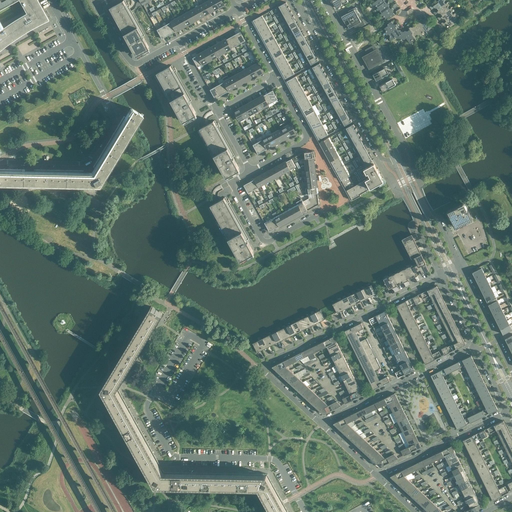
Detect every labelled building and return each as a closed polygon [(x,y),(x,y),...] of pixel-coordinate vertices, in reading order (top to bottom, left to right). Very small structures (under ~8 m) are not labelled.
[(20,36),(20,35),(24,33),(25,33),(29,30),(34,27),(36,26),(39,25),(40,24),(41,23),(43,22),(46,21),(48,20),(43,11),(40,5),(37,0),(0,0),(0,50),(2,48),(5,46),(7,45),(9,43),(11,42),(15,39),(16,38),(20,36)] [(219,7),(214,0),(211,0),(209,1),(214,10),(219,7)] [(342,5),(340,3),(346,3),(348,2),(347,0),(336,0),(333,2),(336,8),(342,5)] [(385,1),(385,0),(380,0),(379,1),(378,0),(377,0),(372,4),(374,5),(376,5),(376,6),(378,8),(382,5),(383,6),(387,3),(386,2),(385,1)] [(389,6),(389,4),(394,0),(389,0),(388,0),(388,2),(387,3),(383,6),(382,5),(378,8),(376,9),(377,11),(379,11),(380,12),(380,11),(382,13),(386,11),(387,12),(391,9),(390,8),(389,6)] [(446,4),(444,2),(445,1),(444,1),(444,0),(439,0),(438,1),(438,2),(433,6),(431,6),(430,7),(432,10),(434,8),(437,8),(438,9),(439,11),(443,8),(442,7),(446,4)] [(142,34),(138,27),(137,27),(135,25),(133,22),(134,22),(132,18),(131,19),(129,15),(130,15),(128,12),(127,12),(127,10),(125,8),(125,9),(123,6),(126,5),(124,1),(112,7),(110,8),(114,15),(116,14),(130,41),(130,40),(131,42),(130,42),(132,45),(130,45),(137,56),(150,49),(144,38),(143,36),(141,37),(140,35),(142,34)] [(214,10),(209,1),(205,4),(210,13),(214,10)] [(279,12),(289,7),(288,7),(286,5),(288,5),(286,2),(276,8),(279,12)] [(393,12),(393,9),(398,5),(397,3),(392,6),(392,8),(391,9),(387,12),(386,11),(382,13),(380,14),(381,16),(383,16),(384,17),(386,19),(390,16),(390,17),(395,14),(394,13),(393,13),(393,12)] [(450,9),(449,9),(448,7),(448,6),(448,4),(447,3),(446,4),(442,7),(443,8),(439,11),(437,12),(435,11),(434,12),(435,15),(438,13),(441,14),(442,15),(441,15),(442,16),(446,13),(446,12),(450,9)] [(210,13),(205,4),(200,6),(205,15),(210,13)] [(205,15),(200,6),(195,9),(200,18),(205,15)] [(281,17),(291,11),(290,12),(289,10),(290,9),(289,7),(279,12),(281,17)] [(348,12),(349,13),(341,17),(346,26),(347,26),(349,29),(361,22),(358,17),(360,15),(356,7),(348,12)] [(449,17),(453,14),(452,12),(452,11),(452,9),(451,8),(449,9),(450,9),(446,12),(446,13),(442,16),(441,17),(439,17),(437,18),(439,20),(442,18),(445,19),(445,20),(446,21),(450,19),(449,17)] [(200,18),(195,9),(190,11),(195,21),(200,18)] [(195,21),(190,11),(186,14),(191,23),(195,21)] [(283,21),(294,16),(294,15),(292,16),(291,14),(292,13),(291,11),(281,17),(283,21)] [(454,23),(457,20),(456,18),(456,17),(456,15),(455,13),(453,14),(449,17),(450,19),(446,21),(445,22),(443,22),(441,23),(443,26),(446,24),(448,24),(449,25),(450,27),(454,24),(454,23)] [(191,23),(186,14),(181,17),(186,26),(191,23)] [(256,25),(265,20),(262,15),(253,20),(256,25)] [(286,26),(295,21),(294,19),(295,18),(294,16),(283,21),(286,26)] [(431,26),(428,23),(429,22),(426,18),(425,19),(424,20),(421,19),(419,16),(416,18),(418,20),(420,20),(421,22),(423,26),(422,27),(425,31),(426,32),(428,31),(428,29),(429,28),(431,26)] [(186,26),(181,17),(176,19),(181,28),(186,26)] [(181,28),(176,19),(172,22),(177,31),(181,28)] [(259,30),(268,25),(265,20),(256,25),(259,30)] [(425,31),(422,27),(423,26),(421,22),(419,23),(418,23),(416,23),(414,20),(411,22),(412,24),(414,24),(415,26),(418,29),(417,30),(420,34),(421,36),(422,35),(423,33),(423,32),(425,31)] [(288,30),(299,25),(297,22),(296,23),(295,21),(286,26),(288,30)] [(392,30),(396,27),(397,26),(399,26),(401,25),(399,23),(396,25),(393,24),(393,23),(391,21),(387,24),(388,26),(384,28),(386,31),(386,32),(386,34),(387,35),(388,34),(393,31),(392,30)] [(177,31),(172,22),(167,24),(172,34),(177,31)] [(172,34),(167,24),(162,27),(167,36),(172,34)] [(420,34),(417,30),(418,29),(415,26),(414,26),(413,27),(410,27),(408,24),(406,26),(407,28),(409,28),(410,29),(413,33),(411,34),(414,38),(415,40),(417,39),(417,37),(418,36),(420,34)] [(261,35),(270,30),(268,25),(259,30),(261,35)] [(300,30),(299,27),(300,27),(299,25),(288,30),(291,35),(300,30)] [(167,36),(162,27),(157,30),(162,39),(167,36)] [(401,39),(402,31),(401,31),(400,30),(397,29),(396,27),(392,30),(393,31),(388,34),(390,36),(389,36),(390,37),(390,39),(391,40),(396,37),(397,38),(401,39)] [(414,38),(411,34),(413,33),(410,29),(408,31),(405,31),(404,32),(402,31),(401,39),(405,39),(406,38),(410,44),(412,43),(412,41),(413,40),(412,40),(414,38)] [(264,39),(273,34),(270,30),(261,35),(264,39)] [(293,39),(304,34),(302,31),(301,32),(300,30),(291,35),(293,39)] [(245,41),(240,32),(235,34),(241,44),(245,41)] [(241,44),(235,34),(231,37),(236,46),(241,44)] [(266,44),(275,39),(273,34),(264,39),(266,44)] [(305,39),(304,36),(305,36),(304,34),(293,39),(296,44),(305,39)] [(236,46),(231,37),(226,40),(231,49),(236,46)] [(269,49),(278,44),(275,39),(266,44),(269,49)] [(298,48),(309,43),(307,40),(306,41),(305,39),(296,44),(298,48)] [(231,49),(226,40),(221,42),(226,51),(231,49)] [(226,51),(221,42),(217,45),(222,54),(226,51)] [(301,53),(310,48),(309,45),(310,45),(309,43),(298,48),(301,53)] [(272,54),(281,49),(278,44),(269,49),(272,54)] [(222,54),(217,45),(212,48),(217,57),(222,54)] [(217,57),(212,48),(207,50),(212,59),(217,57)] [(303,57),(313,51),(312,49),(311,50),(310,48),(301,53),(303,57)] [(274,59),(283,54),(281,49),(272,54),(274,59)] [(383,60),(381,57),(382,56),(380,52),(379,53),(377,49),(371,52),(371,51),(366,53),(367,54),(363,56),(365,61),(366,60),(368,64),(367,64),(370,68),(375,66),(379,64),(379,63),(384,61),(383,60)] [(212,59),(207,50),(202,53),(207,62),(212,59)] [(315,57),(314,54),(315,54),(313,51),(303,57),(306,62),(315,57)] [(207,62),(202,53),(198,55),(203,64),(207,62)] [(277,64),(286,59),(283,54),(274,59),(277,64)] [(203,64),(198,55),(193,58),(198,67),(203,64)] [(308,66),(319,61),(317,58),(316,59),(315,57),(306,62),(308,66)] [(280,69),(289,64),(286,59),(277,64),(280,69)] [(263,72),(258,63),(253,66),(258,75),(263,72)] [(312,73),(322,68),(322,67),(321,68),(320,66),(321,65),(320,63),(310,69),(312,73)] [(283,74),(292,69),(289,64),(280,69),(283,74)] [(189,99),(185,92),(184,93),(182,90),(182,91),(180,87),(179,84),(178,84),(176,81),(177,80),(175,77),(174,77),(172,73),(172,74),(170,72),(173,70),(170,66),(157,74),(175,106),(175,107),(177,106),(178,107),(177,108),(178,110),(177,111),(183,122),(197,114),(195,110),(191,103),(190,102),(188,103),(187,101),(189,99)] [(258,75),(253,66),(248,69),(253,78),(258,75)] [(315,78),(325,72),(324,73),(323,71),(324,70),(322,68),(312,73),(315,78)] [(373,75),(376,81),(389,74),(385,68),(373,75)] [(253,78),(248,69),(244,71),(248,80),(253,78)] [(295,74),(292,69),(283,74),(285,79),(295,74)] [(248,80),(244,71),(239,74),(244,83),(248,80)] [(317,82),(327,77),(327,76),(326,77),(325,75),(326,74),(325,72),(315,78),(317,82)] [(244,83),(239,74),(234,76),(239,86),(244,83)] [(239,86),(234,76),(229,79),(234,88),(239,86)] [(299,81),(296,76),(287,81),(290,86),(299,81)] [(329,82),(327,79),(329,79),(327,77),(317,82),(320,87),(329,82)] [(234,88),(229,79),(225,82),(230,91),(234,88)] [(393,79),(386,83),(379,86),(383,92),(384,92),(396,85),(393,79)] [(292,91),(302,86),(299,81),(290,86),(292,91)] [(230,91),(225,82),(220,84),(225,93),(230,91)] [(322,91),(332,86),(331,83),(330,84),(329,82),(320,87),(322,91)] [(225,93),(220,84),(215,87),(220,96),(225,93)] [(295,96),(304,91),(302,86),(292,91),(295,96)] [(334,91),(332,88),(333,88),(332,86),(322,91),(325,96),(334,91)] [(220,96),(215,87),(210,90),(215,99),(220,96)] [(278,100),(273,90),(268,93),(273,102),(278,100)] [(298,101),(307,96),(304,91),(295,96),(298,101)] [(327,100),(337,94),(336,92),(335,93),(334,91),(325,96),(327,100)] [(273,102),(268,93),(263,96),(268,105),(273,102)] [(339,100),(337,97),(338,97),(337,94),(327,100),(329,105),(339,100)] [(268,105),(263,96),(258,98),(263,107),(268,105)] [(301,106),(310,101),(307,96),(298,101),(301,106)] [(263,107),(258,98),(254,101),(259,110),(263,107)] [(332,109),(342,103),(341,101),(340,102),(339,100),(329,105),(332,109)] [(259,110),(254,101),(249,104),(254,113),(259,110)] [(303,111),(312,106),(310,101),(301,106),(303,111)] [(343,108),(342,106),(343,106),(342,103),(332,109),(334,114),(343,108)] [(254,113),(249,104),(244,106),(249,115),(254,113)] [(249,115),(244,106),(239,109),(244,118),(249,115)] [(306,116),(315,111),(312,106),(303,111),(306,116)] [(135,126),(136,127),(143,115),(144,114),(141,113),(141,114),(132,108),(131,109),(130,110),(129,112),(128,111),(126,115),(125,117),(124,116),(93,167),(94,168),(92,172),(91,173),(89,173),(88,173),(87,173),(84,173),(83,173),(83,172),(83,171),(80,171),(67,170),(46,170),(41,170),(34,170),(25,169),(0,168),(0,183),(1,184),(22,185),(35,185),(83,186),(83,185),(87,185),(88,185),(89,185),(90,185),(90,186),(99,186),(103,179),(106,175),(133,131),(131,130),(134,125),(135,126)] [(337,118),(347,112),(346,110),(345,111),(343,108),(334,114),(337,118)] [(244,118),(239,109),(235,112),(240,121),(244,118)] [(308,121),(318,116),(315,111),(306,116),(308,121)] [(348,117),(347,115),(348,115),(347,112),(337,118),(339,122),(348,117)] [(311,125),(320,120),(318,116),(308,121),(311,125)] [(342,127),(352,121),(351,119),(350,120),(348,117),(339,122),(342,127)] [(314,130),(323,125),(320,120),(311,125),(314,130)] [(232,154),(228,147),(227,148),(225,145),(225,146),(223,142),(224,142),(222,139),(221,139),(219,136),(220,136),(218,132),(217,133),(215,129),(213,127),(216,125),(214,121),(210,123),(209,123),(205,126),(200,129),(218,161),(218,162),(220,161),(221,162),(220,163),(222,165),(220,166),(226,177),(230,175),(240,169),(234,158),(233,157),(231,158),(230,156),(232,154)] [(296,133),(291,124),(286,126),(291,136),(296,133)] [(346,134),(356,129),(356,128),(355,129),(354,127),(355,126),(353,124),(343,130),(346,134)] [(316,135),(325,130),(323,125),(314,130),(316,135)] [(291,136),(286,126),(282,129),(287,138),(291,136)] [(287,138),(282,129),(277,132),(282,141),(287,138)] [(348,139),(359,133),(358,133),(357,133),(356,131),(357,131),(356,129),(346,134),(348,139)] [(319,140),(328,135),(325,130),(316,135),(319,140)] [(282,141),(277,132),(272,134),(277,143),(282,141)] [(351,143),(361,137),(360,138),(359,136),(360,135),(359,133),(348,139),(351,143)] [(277,143),(272,134),(267,137),(272,146),(277,143)] [(272,146),(267,137),(263,140),(268,149),(272,146)] [(323,147),(332,142),(329,137),(320,142),(323,147)] [(362,143),(361,140),(362,140),(361,137),(351,143),(353,148),(362,143)] [(268,149),(263,140),(258,142),(263,151),(268,149)] [(263,151),(258,142),(253,145),(258,154),(263,151)] [(326,152),(335,147),(332,142),(323,147),(326,152)] [(356,152),(366,146),(365,144),(364,145),(362,143),(353,148),(356,152)] [(367,152),(366,149),(367,149),(366,146),(356,152),(358,157),(367,152)] [(328,157),(337,152),(335,147),(326,152),(328,157)] [(331,161),(340,156),(337,152),(328,157),(331,161)] [(361,161),(371,155),(370,153),(368,154),(367,152),(358,157),(361,161)] [(372,161),(371,158),(372,158),(371,155),(361,161),(363,166),(364,165),(372,161)] [(334,166),(343,161),(340,156),(331,161),(334,166)] [(296,167),(291,159),(286,162),(290,170),(296,167)] [(336,171),(345,166),(343,161),(334,166),(336,171)] [(377,169),(374,164),(372,161),(364,165),(365,166),(366,168),(365,169),(364,169),(367,174),(368,173),(377,169)] [(290,170),(286,162),(281,165),(285,173),(290,170)] [(285,173),(281,165),(276,168),(280,176),(285,173)] [(339,176),(348,171),(345,166),(336,171),(339,176)] [(280,176),(276,168),(270,171),(275,179),(280,176)] [(379,184),(384,181),(383,181),(379,173),(377,169),(368,173),(370,177),(355,186),(361,196),(360,194),(364,192),(367,191),(372,188),(375,186),(379,184)] [(275,179),(270,171),(265,173),(269,181),(275,179)] [(349,176),(350,175),(348,171),(339,176),(341,180),(349,176)] [(269,181),(265,173),(260,176),(264,184),(269,181)] [(264,184),(260,176),(255,179),(259,187),(264,184)] [(354,186),(349,176),(341,180),(347,190),(354,186)] [(259,187),(255,179),(249,182),(254,190),(259,187)] [(254,190),(249,182),(244,185),(248,193),(254,190)] [(355,186),(354,186),(347,190),(352,200),(361,196),(355,186)] [(319,204),(317,193),(309,194),(309,198),(308,199),(312,208),(319,204)] [(241,232),(240,229),(239,229),(237,226),(238,225),(236,222),(235,222),(234,219),(232,216),(230,213),(231,212),(229,209),(228,209),(226,205),(225,206),(224,203),(226,202),(224,198),(220,200),(216,202),(210,205),(213,209),(232,245),(235,244),(235,245),(234,246),(236,248),(235,249),(241,260),(248,256),(247,254),(252,251),(248,245),(249,244),(248,241),(248,242),(247,240),(245,241),(244,239),(245,238),(243,235),(243,236),(241,232)] [(308,199),(303,202),(307,211),(312,208),(308,199)] [(307,211),(303,202),(302,200),(297,202),(303,213),(307,211)] [(303,213),(297,202),(296,202),(298,204),(293,207),(298,216),(303,213)] [(448,211),(452,220),(456,227),(467,221),(471,218),(472,219),(472,218),(465,204),(459,207),(459,205),(448,211)] [(298,216),(293,207),(288,210),(293,218),(298,216)] [(293,218),(288,210),(284,212),(289,221),(293,218)] [(289,221),(284,212),(279,215),(284,224),(289,221)] [(284,224),(279,215),(274,217),(279,226),(284,224)] [(279,226),(274,217),(269,220),(274,229),(279,226)] [(274,229),(269,220),(265,223),(269,232),(274,229)] [(415,241),(413,238),(412,235),(402,240),(405,246),(415,241)] [(418,248),(417,245),(415,241),(405,246),(408,252),(418,248)] [(421,254),(420,251),(418,248),(408,252),(411,259),(421,254)] [(429,270),(424,259),(421,254),(411,259),(412,259),(414,258),(417,263),(411,265),(417,276),(422,273),(422,274),(429,271),(429,270)] [(417,276),(411,265),(406,268),(411,279),(417,276)] [(484,273),(481,266),(477,268),(477,270),(473,272),(475,277),(484,273)] [(411,279),(406,268),(400,271),(406,281),(411,279)] [(406,281),(400,271),(395,273),(400,284),(406,281)] [(400,284),(395,273),(389,276),(394,287),(400,284)] [(486,278),(484,273),(475,277),(477,282),(486,278)] [(394,287),(389,276),(383,279),(384,280),(389,290),(394,287)] [(489,283),(486,278),(477,282),(480,287),(489,283)] [(491,288),(489,283),(480,287),(482,292),(491,288)] [(376,294),(373,289),(372,286),(371,285),(366,287),(371,296),(376,294)] [(430,295),(439,291),(437,286),(421,294),(423,299),(430,296),(430,295)] [(371,296),(366,287),(361,290),(366,299),(371,296)] [(494,293),(491,288),(482,292),(485,297),(494,293)] [(366,299),(361,290),(357,292),(361,301),(366,299)] [(442,296),(439,291),(430,295),(430,296),(432,300),(442,296)] [(361,301),(357,292),(352,294),(356,304),(361,301)] [(496,297),(494,293),(485,297),(487,302),(488,302),(496,297)] [(356,304),(352,294),(347,297),(352,306),(356,304)] [(416,304),(421,301),(418,295),(396,306),(399,311),(408,306),(415,303),(416,304)] [(444,301),(442,296),(432,300),(435,305),(444,301)] [(352,306),(347,297),(342,299),(347,308),(352,306)] [(347,308),(342,299),(337,301),(342,311),(347,308)] [(498,300),(489,304),(488,305),(491,310),(500,305),(498,300)] [(342,311),(337,301),(332,304),(333,305),(337,313),(342,311)] [(446,305),(444,301),(435,305),(437,310),(446,305)] [(449,310),(446,305),(437,310),(439,315),(449,310)] [(502,310),(500,305),(491,310),(493,314),(502,310)] [(411,311),(408,306),(399,311),(401,315),(411,311)] [(160,464),(132,414),(122,395),(119,390),(121,385),(164,314),(153,307),(151,307),(143,320),(140,326),(137,331),(133,337),(130,343),(128,345),(124,352),(121,357),(119,360),(117,363),(111,374),(108,378),(107,380),(102,389),(101,389),(105,396),(110,405),(113,410),(120,423),(123,428),(125,431),(126,434),(130,441),(135,451),(137,453),(141,460),(144,467),(148,473),(149,476),(150,477),(163,470),(162,469),(161,466),(160,464)] [(325,319),(321,311),(320,310),(315,312),(320,321),(325,319)] [(451,315),(449,310),(439,315),(442,320),(451,315)] [(505,315),(502,310),(493,314),(496,319),(505,315)] [(378,321),(388,316),(385,311),(369,319),(372,324),(378,321)] [(413,316),(411,311),(401,315),(404,320),(413,316)] [(320,321),(315,312),(311,315),(315,324),(320,321)] [(315,324),(311,315),(306,317),(310,326),(315,324)] [(454,320),(451,315),(442,320),(444,324),(454,320)] [(507,320),(505,315),(496,319),(498,324),(507,320)] [(390,321),(388,316),(378,321),(380,325),(381,326),(390,321)] [(416,320),(413,316),(404,320),(406,325),(416,320)] [(310,326),(306,317),(301,319),(306,329),(310,326)] [(306,329),(301,319),(296,322),(301,331),(306,329)] [(418,325),(416,320),(406,325),(408,330),(418,325)] [(456,325),(454,320),(444,324),(447,329),(456,325)] [(510,325),(507,320),(498,324),(501,329),(510,325)] [(392,326),(390,321),(381,326),(381,327),(383,330),(392,326)] [(301,331),(296,322),(291,324),(296,333),(301,331)] [(376,358),(372,348),(367,338),(366,338),(366,339),(360,342),(356,332),(360,330),(364,328),(361,323),(356,326),(354,326),(351,328),(345,331),(374,389),(380,386),(380,387),(383,385),(390,382),(387,376),(383,378),(379,380),(375,371),(381,368),(376,358)] [(296,333),(291,324),(287,326),(291,336),(296,333)] [(420,330),(418,325),(408,330),(411,335),(420,330)] [(458,329),(456,325),(447,329),(449,334),(458,329)] [(511,329),(510,325),(501,329),(503,334),(511,329)] [(291,336),(287,326),(282,329),(286,338),(291,336)] [(395,331),(392,326),(383,330),(385,334),(385,335),(395,331)] [(286,338),(282,329),(277,331),(282,340),(286,338)] [(461,334),(458,329),(449,334),(451,339),(461,334)] [(423,335),(420,330),(411,335),(413,340),(423,335)] [(282,340),(277,331),(272,334),(277,343),(282,340)] [(397,335),(395,331),(385,335),(386,336),(388,340),(397,335)] [(277,343),(272,334),(267,336),(272,345),(277,343)] [(463,339),(461,334),(451,339),(454,344),(463,339)] [(400,340),(397,335),(388,340),(390,344),(390,345),(400,340)] [(425,340),(423,335),(413,340),(416,345),(425,340)] [(272,345),(267,336),(263,338),(267,348),(272,345)] [(336,341),(334,336),(324,341),(327,346),(336,341)] [(267,348),(263,338),(258,341),(262,350),(267,348)] [(444,355),(465,344),(466,344),(465,343),(463,339),(454,344),(447,347),(446,346),(441,349),(444,355)] [(402,345),(400,340),(390,345),(391,346),(392,350),(402,345)] [(427,345),(425,340),(416,345),(418,350),(427,345)] [(262,350),(258,341),(253,343),(257,352),(262,350)] [(327,347),(327,346),(324,341),(313,346),(316,352),(327,347)] [(338,346),(336,341),(327,346),(327,347),(329,351),(338,346)] [(404,350),(402,345),(392,350),(394,354),(395,355),(404,350)] [(430,350),(427,345),(418,350),(420,354),(430,350)] [(299,360),(313,353),(314,352),(316,352),(313,346),(312,347),(295,356),(293,357),(297,361),(299,360)] [(341,351),(338,346),(329,351),(331,356),(341,351)] [(407,355),(404,350),(395,355),(395,356),(397,360),(407,355)] [(432,355),(432,354),(430,350),(420,354),(423,359),(432,355)] [(343,356),(341,351),(331,356),(334,361),(343,356)] [(425,364),(441,356),(440,353),(433,357),(432,355),(423,359),(425,364)] [(409,360),(407,355),(397,360),(399,364),(400,364),(409,360)] [(454,371),(459,368),(465,365),(474,361),(471,355),(451,365),(431,375),(433,381),(434,380),(443,376),(451,372),(454,371)] [(346,361),(343,356),(334,361),(336,366),(346,361)] [(286,366),(297,361),(293,357),(282,362),(286,366)] [(306,366),(317,360),(316,357),(304,363),(306,366)] [(412,365),(409,360),(400,364),(400,365),(402,369),(412,365)] [(348,366),(346,361),(336,366),(338,370),(348,366)] [(476,365),(475,364),(474,361),(465,365),(467,369),(467,370),(476,365)] [(277,371),(286,366),(282,362),(272,367),(277,371)] [(398,378),(414,370),(412,365),(402,369),(395,372),(398,378)] [(478,370),(478,369),(476,365),(467,370),(468,371),(469,374),(470,375),(478,370)] [(281,375),(290,370),(286,366),(277,371),(281,375)] [(350,371),(348,366),(338,370),(341,375),(350,371)] [(285,379),(294,374),(290,370),(281,375),(285,379)] [(481,375),(480,374),(478,370),(470,375),(470,376),(471,379),(472,380),(481,375)] [(353,375),(350,371),(341,375),(343,380),(353,375)] [(289,382),(299,378),(294,374),(285,379),(289,382)] [(355,380),(353,375),(343,380),(346,385),(355,380)] [(483,380),(483,378),(481,375),(472,380),(474,384),(483,380)] [(445,380),(443,376),(434,380),(433,381),(436,385),(445,381),(445,380)] [(294,386),(303,382),(299,378),(289,382),(294,386)] [(358,385),(355,380),(346,385),(348,390),(358,385)] [(486,385),(485,383),(483,380),(474,384),(475,385),(476,388),(477,389),(486,385)] [(448,386),(447,385),(446,381),(445,381),(436,385),(438,390),(448,386)] [(298,390),(307,386),(303,382),(294,386),(298,390)] [(360,390),(358,385),(348,390),(350,394),(360,390)] [(488,390),(487,388),(486,385),(477,389),(477,390),(479,393),(479,394),(488,390)] [(302,394),(311,390),(307,386),(298,390),(302,394)] [(450,390),(448,386),(438,390),(441,395),(450,390)] [(306,398),(316,394),(311,390),(302,394),(306,398)] [(363,395),(360,390),(350,394),(353,400),(363,395)] [(452,394),(450,391),(450,390),(441,395),(443,400),(452,395),(452,394)] [(490,394),(490,393),(488,390),(479,394),(479,395),(481,398),(481,399),(490,394)] [(397,398),(395,393),(386,398),(388,403),(397,398)] [(311,402),(320,398),(316,394),(306,398),(311,402)] [(353,400),(350,394),(342,398),(345,404),(353,400)] [(493,399),(492,398),(490,394),(481,399),(482,400),(483,403),(484,404),(493,399)] [(454,399),(453,396),(452,395),(443,400),(445,405),(455,400),(454,399)] [(315,406),(324,402),(320,398),(311,402),(315,406)] [(388,403),(386,398),(374,403),(377,408),(388,403)] [(400,403),(397,398),(388,403),(390,408),(400,403)] [(495,404),(494,403),(492,400),(493,400),(493,399),(484,404),(484,405),(486,408),(495,404)] [(457,404),(455,401),(455,400),(445,405),(448,410),(457,405),(457,404)] [(341,406),(337,401),(328,405),(333,410),(341,406)] [(319,410),(328,405),(324,402),(315,406),(319,410)] [(361,416),(374,410),(376,409),(377,408),(374,403),(373,404),(355,413),(354,413),(358,418),(359,417),(361,416)] [(402,408),(400,403),(390,408),(393,412),(402,408)] [(478,419),(498,409),(495,404),(486,408),(475,414),(474,415),(464,419),(455,424),(457,429),(478,419)] [(324,414),(333,410),(328,405),(319,410),(324,414)] [(460,410),(459,409),(458,406),(457,405),(448,410),(450,414),(460,410)] [(404,413),(402,408),(393,412),(395,417),(404,413)] [(461,414),(460,411),(460,410),(450,414),(452,419),(462,415),(461,414)] [(347,423),(358,418),(354,413),(343,419),(347,423)] [(407,418),(404,413),(395,417),(398,422),(407,418)] [(367,423),(379,417),(377,414),(365,420),(367,423)] [(464,419),(462,415),(452,419),(455,424),(464,419)] [(409,422),(407,418),(398,422),(400,427),(409,422)] [(338,427),(347,423),(343,419),(334,423),(338,427)] [(496,430),(506,426),(503,420),(487,428),(490,434),(496,430)] [(412,427),(409,422),(400,427),(402,432),(412,427)] [(342,431),(351,427),(347,423),(338,427),(342,431)] [(508,431),(506,426),(496,430),(499,435),(508,431)] [(346,435),(356,431),(351,427),(342,431),(346,435)] [(414,432),(412,427),(402,432),(405,437),(414,432)] [(482,438),(487,436),(484,430),(463,440),(465,446),(475,441),(482,438)] [(351,439),(360,435),(356,431),(346,435),(351,439)] [(511,435),(508,431),(499,435),(501,440),(511,435)] [(416,437),(414,432),(405,437),(407,441),(416,437)] [(355,443),(364,439),(360,435),(351,439),(355,443)] [(511,440),(511,438),(511,435),(501,440),(504,445),(511,440)] [(419,442),(416,437),(407,441),(410,446),(419,442)] [(359,447),(368,443),(364,439),(355,443),(359,447)] [(477,446),(475,441),(465,446),(468,451),(477,446)] [(421,447),(419,442),(410,446),(412,451),(421,447)] [(363,451),(373,446),(368,443),(359,447),(363,451)] [(368,455),(377,450),(373,446),(363,451),(368,455)] [(412,451),(410,446),(401,450),(404,456),(412,451)] [(454,451),(452,446),(442,451),(445,456),(454,451)] [(480,451),(477,446),(468,451),(470,455),(480,451)] [(372,459),(381,454),(377,450),(368,455),(372,459)] [(445,456),(442,451),(431,456),(434,461),(445,456)] [(457,456),(454,451),(445,456),(447,460),(457,456)] [(482,455),(480,451),(470,455),(473,460),(482,455)] [(376,463),(385,458),(381,454),(372,459),(376,463)] [(398,458),(394,454),(385,458),(390,462),(398,458)] [(484,460),(482,455),(473,460),(475,465),(484,460)] [(415,470),(417,470),(432,462),(434,461),(431,456),(430,457),(414,465),(412,465),(411,466),(415,470)] [(459,461),(457,456),(447,460),(449,465),(459,461)] [(381,467),(390,462),(385,458),(376,463),(381,467)] [(487,465),(484,460),(475,465),(477,470),(487,465)] [(461,465),(459,461),(449,465),(452,470),(461,465)] [(464,470),(461,465),(452,470),(454,475),(464,470)] [(489,470),(487,465),(477,470),(480,474),(489,470)] [(404,476),(415,470),(411,466),(400,472),(404,476)] [(424,475),(435,470),(434,467),(422,473),(424,475)] [(156,485),(164,472),(163,470),(150,477),(155,486),(157,487),(157,485),(156,485)] [(466,475),(464,470),(454,475),(457,480),(466,475)] [(492,475),(489,470),(480,474),(482,479),(492,475)] [(166,487),(166,472),(164,472),(156,485),(157,485),(157,487),(166,487)] [(256,488),(256,474),(166,472),(166,487),(173,487),(176,487),(180,487),(182,487),(185,487),(193,487),(199,487),(207,488),(215,488),(222,488),(228,488),(236,488),(256,488)] [(395,480),(404,476),(400,472),(390,476),(395,480)] [(288,511),(283,502),(273,484),(269,478),(267,474),(266,474),(263,474),(256,474),(256,488),(258,488),(259,489),(268,505),(268,506),(269,508),(270,510),(271,511),(288,511)] [(468,480),(466,475),(457,480),(459,485),(468,480)] [(494,480),(492,475),(482,479),(484,484),(494,480)] [(399,484),(408,480),(404,476),(395,480),(399,484)] [(403,488),(413,483),(408,480),(399,484),(403,488)] [(471,485),(468,480),(459,485),(461,490),(471,485)] [(496,484),(494,480),(484,484),(487,489),(496,484)] [(408,492),(417,487),(413,483),(403,488),(408,492)] [(499,489),(496,484),(487,489),(489,494),(499,489)] [(473,490),(471,485),(461,490),(464,494),(473,490)] [(493,501),(509,492),(505,486),(499,489),(489,494),(493,501)] [(412,496),(421,491),(417,487),(408,492),(412,496)] [(476,495),(473,490),(464,494),(466,499),(476,495)] [(416,500),(425,495),(421,491),(412,496),(416,500)] [(420,504),(429,499),(425,495),(416,500),(420,504)] [(478,499),(476,495),(466,499),(469,504),(478,499)] [(425,508),(434,503),(429,499),(420,504),(425,508)] [(480,504),(478,499),(469,504),(471,508),(471,509),(480,504)] [(429,511),(438,507),(434,503),(425,508),(429,511)]
